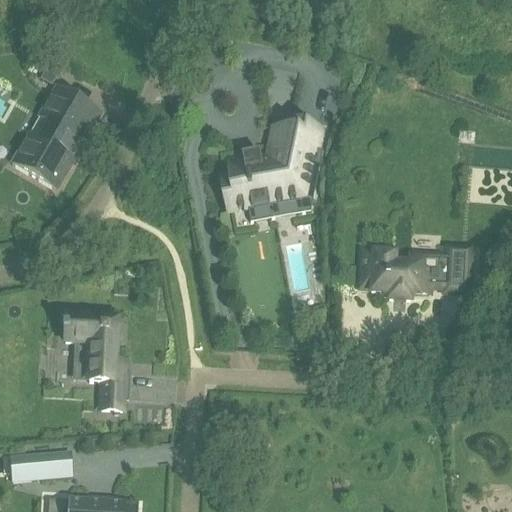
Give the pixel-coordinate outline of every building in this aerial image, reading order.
[(52,60),(40,81),(52,88),(63,67),(52,60)] [(12,167),(56,192),(101,115),(57,89),(12,167)] [(305,199),(318,133),(287,127),(286,136),(273,134),(267,161),(231,168),(233,180),(224,182),(230,213),(250,209),(250,211),(253,211),(252,209),(266,206),(266,208),(269,208),(268,206),(305,199)] [(361,290),(361,294),(371,295),(389,296),(389,303),(393,303),(405,304),(410,304),(410,297),(428,298),(429,290),(447,291),(447,297),(466,298),(467,261),(449,260),(449,269),(432,268),(432,263),(430,263),(430,259),(410,258),(409,262),(409,266),(393,266),(394,256),(363,255),(362,279),(361,288),(361,290)] [(75,346),(74,364),(79,365),(79,367),(85,367),(85,365),(90,365),(89,385),(102,386),(101,413),(122,414),(122,403),(127,403),(129,376),(124,376),(124,365),(114,364),(115,341),(116,328),(116,324),(66,321),(65,330),(62,330),(62,335),(65,336),(65,345),(75,346)] [(12,485),(32,483),(48,481),(72,479),(70,455),(46,457),(10,460),(11,472),(12,485)] [(48,510),(48,511),(137,511),(138,510),(126,509),(126,504),(100,503),(93,502),(69,501),(68,500),(68,502),(67,511),(48,510)]
